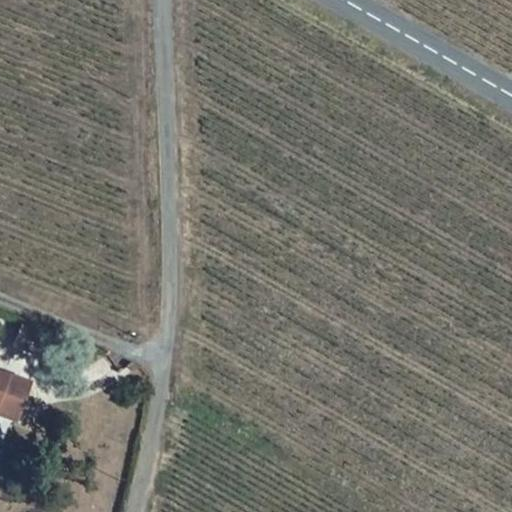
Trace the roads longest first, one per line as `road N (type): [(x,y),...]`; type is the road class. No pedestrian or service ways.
road 1 (unclassified): [(137,511),(166,357),(172,265),(165,0)]
road 2 (tertiary): [(344,0),(511,94)]
